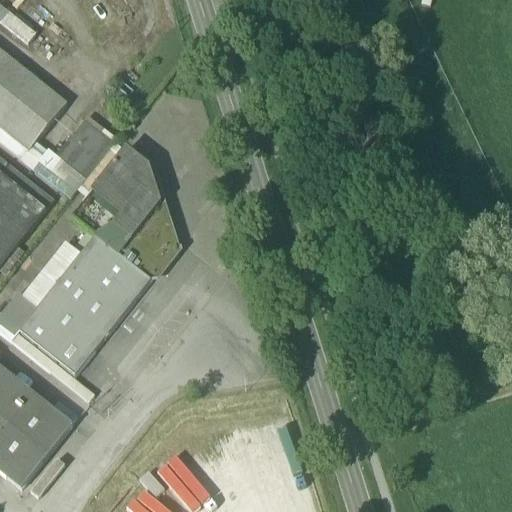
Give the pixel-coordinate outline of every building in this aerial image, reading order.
[(0,132),(30,157),(67,109),(0,55),(0,132)] [(57,160),(86,185),(115,149),(85,124),(57,160)] [(95,243),(151,287),(176,256),(150,173),(127,155),(77,217),(77,229),(95,243)] [(0,273),(54,206),(0,163),(0,273)] [(20,338),(76,382),(151,287),(95,243),(81,260),(39,314),(20,338)] [(65,247),(22,301),(39,314),(81,260),(65,247)] [(0,330),(16,342),(20,338),(39,314),(22,301),(18,297),(0,319),(0,330)] [(0,444),(35,401),(0,373),(0,444)] [(72,431),(35,401),(0,444),(0,477),(22,495),(72,431)]
